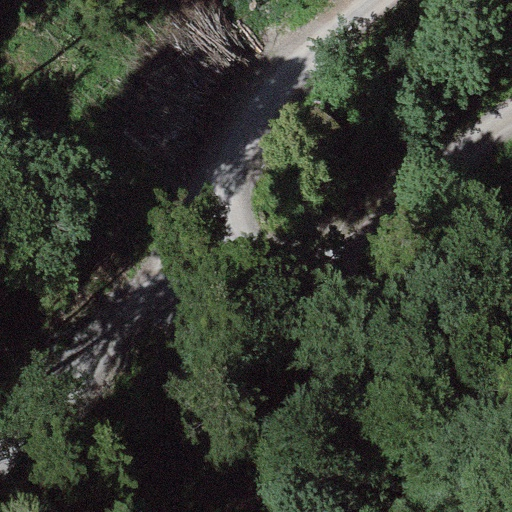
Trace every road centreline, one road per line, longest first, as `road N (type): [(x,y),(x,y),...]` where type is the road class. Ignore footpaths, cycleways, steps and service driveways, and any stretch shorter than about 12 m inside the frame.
road 1 (track): [(381,0),(314,54),(0,356)]
road 2 (track): [(314,54),(304,160),(446,150),(511,124)]
